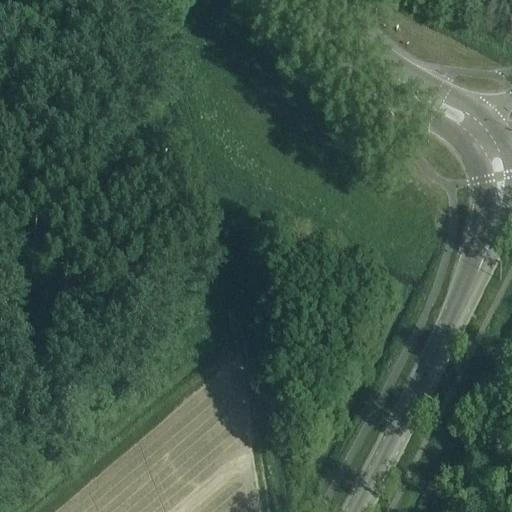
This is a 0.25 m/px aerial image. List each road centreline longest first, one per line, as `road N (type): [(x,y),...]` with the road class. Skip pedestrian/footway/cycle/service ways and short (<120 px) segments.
road 1 (tertiary): [(487,240),(352,511)]
road 2 (unclassified): [(368,58),(472,148)]
road 3 (unclassified): [(485,115),(368,58)]
